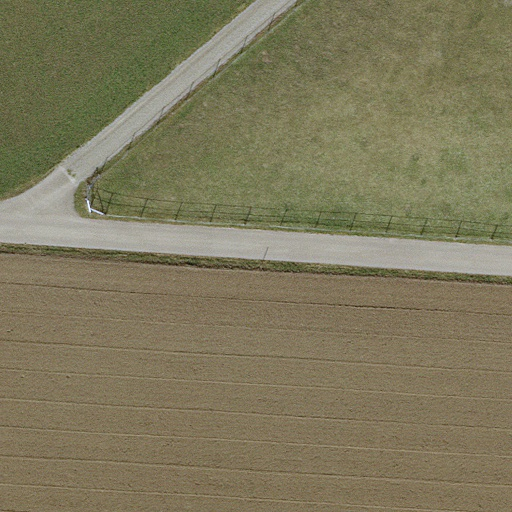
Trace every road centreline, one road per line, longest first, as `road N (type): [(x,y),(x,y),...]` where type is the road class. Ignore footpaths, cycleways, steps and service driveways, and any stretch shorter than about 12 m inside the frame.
road 1 (track): [(0,227),(511,259)]
road 2 (track): [(18,229),(280,0)]
